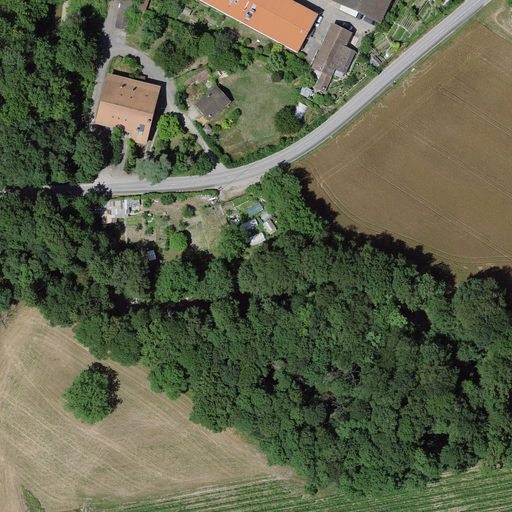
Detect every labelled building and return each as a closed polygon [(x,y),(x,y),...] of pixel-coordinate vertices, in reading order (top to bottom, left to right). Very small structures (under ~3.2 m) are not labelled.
[(319,17),(286,0),(193,0),(298,56),(319,17)] [(391,0),(336,0),(334,5),(380,26),(391,0)] [(354,35),(332,25),(311,71),(332,81),(337,70),(346,74),(356,53),(347,49),(354,35)] [(161,89),(107,76),(95,128),(131,137),(129,143),(147,147),(161,89)] [(231,103),(216,87),(195,105),(210,122),(231,103)] [(107,213),(107,218),(129,218),(128,199),(94,200),(94,213),(107,213)]
